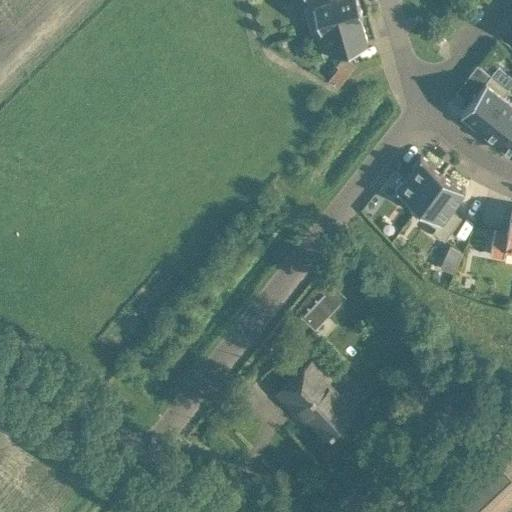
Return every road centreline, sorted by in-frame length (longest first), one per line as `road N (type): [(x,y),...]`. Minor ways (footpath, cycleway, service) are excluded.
road 1 (residential): [(416,103),(148,460)]
road 2 (unclassified): [(148,460),(0,364)]
road 3 (residential): [(507,0),(416,103)]
